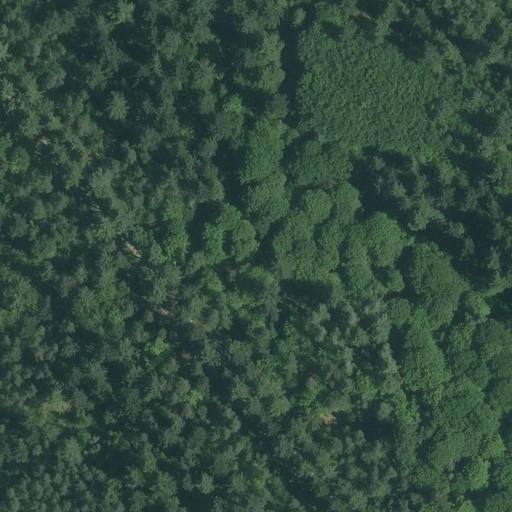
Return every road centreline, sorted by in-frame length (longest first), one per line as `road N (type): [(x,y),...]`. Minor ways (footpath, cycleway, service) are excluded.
road 1 (track): [(0,87),(341,511)]
road 2 (track): [(121,236),(200,227),(231,212),(304,305),(382,330),(511,427)]
road 3 (track): [(231,212),(234,118),(215,0)]
